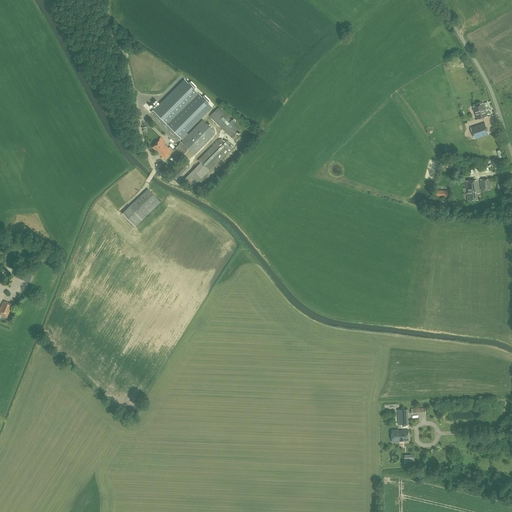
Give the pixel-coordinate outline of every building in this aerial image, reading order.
[(182,141),(188,135),(186,133),(212,107),(207,103),(208,102),(203,97),(202,98),(193,89),(194,88),(189,83),(188,84),(184,79),(151,112),(179,140),(180,139),(182,141)] [(477,119),(487,116),(482,104),(473,107),(477,119)] [(231,138),(240,129),(218,107),(209,116),(231,138)] [(195,155),(215,134),(215,132),(204,121),(202,120),(181,142),(182,143),(195,155)] [(474,139),(482,137),(489,134),(485,122),(470,127),(474,139)] [(191,190),(231,149),(220,137),(197,160),(200,163),(182,181),(191,190)] [(164,159),(172,151),(165,144),(166,143),(161,139),(152,147),(164,159)] [(182,156),(188,150),(180,142),(175,148),(182,156)] [(176,179),(188,167),(182,162),(170,173),(176,179)] [(481,190),(491,189),(490,179),(480,180),(481,190)] [(479,193),(478,180),(465,181),(466,189),(467,189),(468,193),(467,193),(467,200),(469,200),(469,201),(478,200),(477,193),(479,193)] [(115,193),(122,201),(134,190),(127,182),(115,193)] [(448,199),(449,195),(444,194),(445,188),(437,187),(436,194),(441,194),(440,199),(448,199)] [(135,227),(142,219),(160,202),(147,189),(129,206),(122,213),(135,227)] [(29,283),(32,275),(17,269),(14,277),(29,283)] [(0,314),(7,317),(12,306),(2,302),(0,307),(0,314)] [(398,425),(408,424),(408,409),(397,409),(398,425)] [(399,430),(398,429),(392,430),(392,443),(395,443),(399,443),(399,442),(409,441),(408,430),(399,430)]
